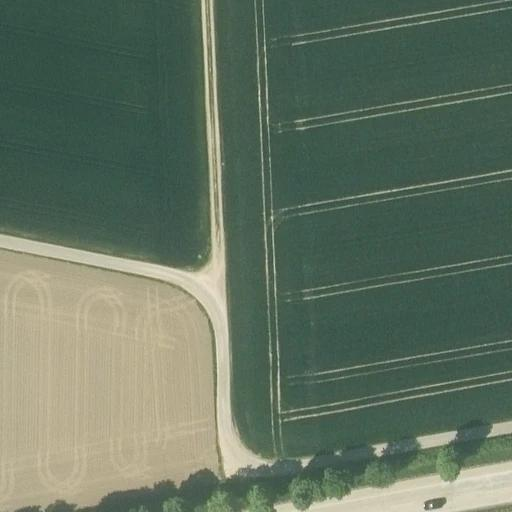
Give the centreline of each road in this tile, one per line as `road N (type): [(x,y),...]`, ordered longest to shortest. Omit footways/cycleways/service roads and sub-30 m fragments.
road 1 (track): [(511,427),(226,474),(218,286),(0,241)]
road 2 (motorway): [(511,488),(384,511)]
